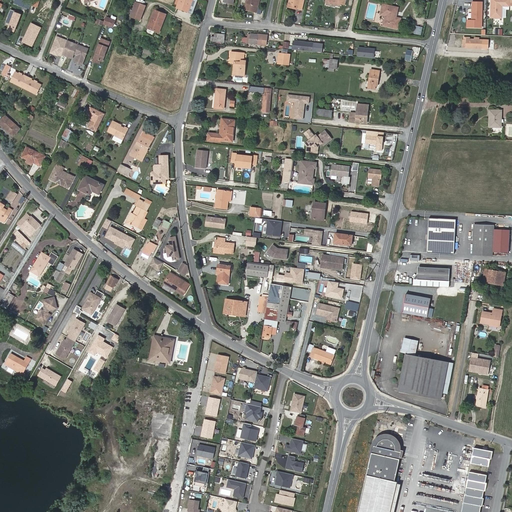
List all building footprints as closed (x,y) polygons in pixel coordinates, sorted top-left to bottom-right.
[(188,12),(192,0),(179,0),(177,8),(188,12)] [(257,0),(246,0),(245,9),(255,12),(257,0)] [(289,0),(289,3),(299,5),(298,8),(302,9),(304,0),(289,0)] [(491,0),(491,17),(502,18),(502,6),(510,6),(509,0),(491,0)] [(140,20),(145,6),(136,2),(133,10),(132,14),(131,17),(140,20)] [(399,8),(383,4),(381,14),(386,15),(384,25),(399,28),(401,18),(397,17),(399,8)] [(159,32),(166,14),(154,10),(148,28),(159,32)] [(113,27),(115,21),(106,17),(104,22),(103,23),(113,27)] [(421,35),(422,26),(415,25),(414,34),(421,35)] [(214,37),(211,37),(211,40),(224,42),(225,34),(215,33),(214,37)] [(250,43),(262,45),(262,40),(267,41),(268,35),(251,34),(251,35),(250,42),(250,43)] [(62,53),(67,41),(57,37),(54,44),(55,44),(54,46),(53,46),(50,53),(57,55),(58,54),(61,56),(62,54),(62,53)] [(489,48),(489,40),(483,40),(483,39),(479,39),(480,38),(475,37),(475,39),(470,39),(464,39),(464,40),(463,40),(463,47),(467,47),(483,48),(489,48)] [(102,61),(110,42),(101,39),(94,58),(100,60),(102,61)] [(292,40),(292,49),(312,51),(313,42),(292,40)] [(74,52),(77,45),(67,41),(62,53),(67,55),(67,56),(72,58),(74,52)] [(82,65),(88,49),(77,45),(74,52),(78,54),(75,62),(82,65)] [(357,47),(356,56),(374,57),(374,48),(357,47)] [(234,74),(245,75),(246,61),(244,60),(242,60),(243,53),(231,52),(230,59),(235,59),(235,63),(234,74)] [(338,60),(330,58),(330,59),(329,68),(329,71),(334,72),(335,69),(337,69),(338,60)] [(7,75),(11,67),(7,65),(3,72),(4,73),(7,75)] [(378,86),(380,71),(371,69),(369,88),(376,89),(376,86),(378,86)] [(22,88),(28,77),(24,75),(24,76),(15,72),(10,82),(22,88)] [(36,95),(41,85),(31,80),(32,78),(28,77),(22,88),(36,95)] [(70,96),(73,86),(68,85),(65,94),(70,96)] [(224,109),(226,90),(217,89),(215,108),(224,109)] [(273,104),(274,95),(264,94),(263,111),(270,112),(270,104),(273,104)] [(64,109),(67,104),(59,100),(57,105),(64,109)] [(367,123),(369,105),(358,104),(357,113),(351,112),(350,121),(367,123)] [(96,131),(104,114),(91,107),(87,115),(93,118),(89,127),(96,131)] [(332,118),(332,110),(317,109),(316,116),(332,118)] [(501,127),(502,110),(490,110),(490,117),(493,117),(493,124),(499,124),(499,127),(501,127)] [(20,129),(5,116),(0,121),(0,124),(13,136),(20,129)] [(493,124),(493,117),(490,117),(490,127),(499,127),(499,124),(493,124)] [(235,120),(224,118),(222,134),(220,134),(209,132),(208,140),(221,142),(221,141),(233,142),(235,120)] [(123,140),(129,129),(124,127),(124,128),(121,126),(118,125),(119,124),(113,121),(108,131),(115,135),(114,135),(123,140)] [(70,140),(74,133),(66,129),(62,136),(70,140)] [(312,130),(308,134),(313,140),(312,142),(315,146),(314,152),(320,153),(321,146),(325,144),(327,146),(335,139),(328,131),(320,137),(319,136),(318,137),(312,130)] [(386,137),(369,135),(369,143),(380,144),(379,150),(385,150),(386,137)] [(142,157),(146,149),(148,150),(152,142),(141,136),(131,155),(136,158),(138,154),(142,157)] [(33,162),(40,166),(45,156),(27,147),(22,157),(27,159),(26,162),(31,165),(33,162)] [(142,161),(148,150),(146,149),(142,157),(138,154),(136,158),(142,161)] [(206,168),(208,151),(198,149),(197,157),(198,158),(197,161),(196,162),(196,167),(206,168)] [(253,155),(253,156),(237,155),(238,153),(233,152),(232,160),(236,160),(236,167),(252,169),(253,162),(256,163),(257,156),(253,155)] [(88,159),(88,158),(83,155),(78,165),(84,168),(84,167),(88,159)] [(168,177),(168,165),(168,156),(160,156),(160,165),(155,165),(154,166),(154,172),(152,172),(151,173),(152,184),(161,183),(161,179),(165,179),(165,177),(168,177)] [(88,169),(92,161),(88,159),(84,167),(88,169)] [(291,181),(294,160),(286,159),(283,180),(291,181)] [(313,179),(314,168),(316,168),(317,163),(302,161),(299,182),(314,184),(315,179),(313,179)] [(68,188),(74,177),(62,171),(64,168),(57,164),(49,179),(56,182),(57,179),(62,182),(61,185),(68,188)] [(128,176),(131,170),(120,164),(117,170),(128,176)] [(331,164),(330,176),(349,177),(350,165),(331,164)] [(367,186),(380,187),(381,169),(368,168),(367,186)] [(104,185),(86,176),(79,189),(87,193),(90,189),(92,190),(99,194),(104,185)] [(140,196),(127,189),(124,193),(138,200),(138,199),(140,196)] [(231,202),(232,191),(217,189),(215,207),(228,209),(229,201),(231,202)] [(17,194),(11,191),(7,198),(12,201),(17,194)] [(142,218),(146,211),(147,211),(150,206),(149,205),(151,202),(146,199),(144,203),(138,199),(138,200),(135,205),(137,206),(134,214),(132,212),(127,221),(131,223),(130,224),(137,228),(139,224),(138,223),(141,217),(142,218)] [(312,219),(321,220),(323,209),(326,209),(326,203),(314,202),(312,219)] [(8,218),(13,210),(9,208),(8,208),(7,210),(3,208),(4,206),(5,205),(1,203),(1,204),(0,203),(0,216),(2,218),(4,216),(8,218)] [(260,217),(261,208),(251,207),(249,215),(260,217)] [(142,230),(147,220),(143,218),(147,211),(146,211),(142,218),(141,217),(138,223),(139,224),(137,228),(142,230)] [(24,225),(31,217),(27,213),(20,221),(24,225)] [(32,233),(40,225),(31,216),(31,217),(24,225),(21,227),(27,233),(29,230),(32,233)] [(224,228),(225,219),(207,217),(206,226),(224,228)] [(429,218),(427,252),(454,254),(456,219),(429,218)] [(158,228),(162,221),(157,219),(153,225),(158,228)] [(168,229),(171,223),(164,219),(161,225),(168,229)] [(281,236),(283,221),(282,221),(273,220),(269,219),(267,234),(281,236)] [(494,225),(474,224),(473,249),(493,250),(493,253),(508,253),(510,230),(494,229),(494,225)] [(320,245),(322,231),(304,229),(304,234),(313,235),(312,244),(320,245)] [(30,243),(26,239),(18,231),(12,236),(21,244),(23,242),(27,245),(30,243)] [(352,246),(353,235),(336,233),(335,243),(352,246)] [(254,237),(247,236),(246,245),(256,246),(257,237),(254,237)] [(179,259),(175,237),(170,238),(169,240),(170,245),(166,246),(168,256),(172,256),(173,260),(179,259)] [(235,244),(225,243),(225,239),(219,238),(218,240),(217,252),(233,254),(235,244)] [(14,242),(11,246),(23,254),(26,250),(14,242)] [(151,257),(157,246),(149,242),(148,244),(147,244),(141,255),(148,259),(150,256),(151,257)] [(278,248),(273,245),(267,252),(274,258),(287,259),(288,249),(278,248)] [(10,247),(0,262),(12,271),(23,256),(10,247)] [(74,249),(65,264),(72,269),(74,269),(83,254),(74,249)] [(39,276),(48,262),(53,265),(56,259),(55,259),(57,256),(52,253),(49,256),(42,252),(31,271),(39,276)] [(344,258),(322,255),(322,261),(325,262),(324,267),(332,268),(342,269),(344,258)] [(153,257),(149,265),(159,271),(163,263),(153,257)] [(252,262),(250,274),(268,277),(270,264),(254,262),(252,262)] [(187,265),(183,263),(178,272),(183,275),(187,265)] [(232,270),(232,266),(219,264),(217,274),(219,274),(218,278),(229,279),(230,270),(232,270)] [(451,288),(452,269),(420,267),(420,273),(415,279),(415,286),(451,288)] [(506,273),(490,270),(488,282),(503,285),(506,273)] [(273,272),(271,283),(284,285),(286,273),(273,272)] [(190,284),(170,273),(164,283),(184,295),(190,284)] [(114,288),(118,280),(111,276),(107,283),(110,285),(109,287),(108,287),(112,290),(114,287),(114,288)] [(61,289),(67,292),(70,284),(64,281),(61,289)] [(278,321),(286,322),(291,288),(271,286),(269,297),(266,313),(265,318),(278,321)] [(7,309),(14,296),(10,293),(11,291),(9,291),(4,298),(2,303),(0,305),(7,309)] [(92,315),(101,298),(90,291),(80,309),(92,315)] [(427,317),(430,298),(405,294),(402,313),(427,317)] [(41,309),(36,318),(45,323),(50,315),(47,313),(49,310),(57,308),(54,297),(43,300),(45,308),(44,311),(41,309)] [(266,313),(269,297),(263,297),(260,312),(266,313)] [(398,314),(402,300),(388,297),(385,311),(398,314)] [(224,313),(229,314),(229,310),(243,312),(244,302),(226,299),(224,313)] [(247,302),(244,302),(243,312),(229,310),(229,314),(246,316),(247,302)] [(337,321),(340,308),(320,303),(318,313),(328,316),(331,316),(330,319),(337,321)] [(115,326),(125,309),(117,304),(107,321),(115,326)] [(73,311),(79,314),(82,308),(76,305),(73,311)] [(494,309),(493,313),(483,311),(481,322),(500,325),(502,310),(494,309)] [(85,323),(76,318),(68,333),(70,334),(68,337),(75,341),(78,335),(81,331),(85,323)] [(272,327),(277,328),(278,321),(265,318),(263,335),(266,336),(267,333),(271,333),(272,327)] [(168,357),(171,339),(154,336),(150,359),(170,362),(171,357),(168,357)] [(75,341),(68,337),(66,340),(64,339),(56,354),(65,359),(69,351),(72,347),(75,341)] [(404,337),(400,352),(415,356),(418,340),(404,337)] [(326,352),(317,349),(314,359),(322,362),(325,363),(331,365),(334,355),(335,350),(327,347),(326,352)] [(23,374),(32,359),(26,356),(24,360),(11,353),(5,364),(9,366),(7,370),(12,373),(15,370),(23,374)] [(445,395),(442,394),(443,393),(449,362),(405,354),(398,391),(441,399),(442,398),(445,399),(445,395)] [(224,374),(228,357),(217,355),(213,371),(224,374)] [(486,375),(489,360),(480,358),(477,374),(486,375)] [(449,362),(443,393),(447,394),(453,363),(449,362)] [(268,391),(271,377),(257,374),(257,371),(241,368),(239,379),(255,383),(254,388),(268,391)] [(221,395),(225,379),(214,376),(210,393),(221,395)] [(486,407),(489,389),(479,387),(476,406),(486,407)] [(148,436),(151,410),(176,413),(178,395),(153,393),(152,401),(152,407),(134,405),(131,434),(143,435),(148,436)] [(306,396),(294,394),(290,411),(302,413),(306,396)] [(152,407),(152,401),(135,399),(134,405),(152,407)] [(261,411),(262,407),(247,404),(244,413),(246,414),(245,419),(258,422),(259,419),(261,419),(263,412),(261,411)] [(305,418),(297,416),(294,425),(298,426),(296,434),(303,436),(305,427),(303,427),(305,418)] [(256,440),(258,430),(250,428),(251,424),(244,423),(241,437),(256,440)] [(141,454),(143,435),(131,434),(130,452),(141,454)] [(385,511),(392,481),(390,481),(396,452),(394,451),(394,448),(394,446),(393,443),(392,440),(389,438),(386,436),(383,435),(382,435),(378,435),(375,436),(372,438),(370,441),(369,442),(368,445),(352,511),(385,511)] [(300,455),(304,441),(291,439),(289,445),(286,444),(284,451),(300,455)] [(252,459),(255,445),(241,442),(238,456),(252,459)] [(213,459),(215,448),(198,445),(196,456),(213,459)] [(175,479),(178,452),(154,449),(150,476),(175,479)] [(295,461),(295,457),(288,456),(285,469),(302,473),(304,463),(295,461)] [(246,479),(249,464),(239,462),(236,477),(246,479)] [(206,487),(209,474),(197,471),(194,484),(206,487)] [(293,475),(277,471),(275,484),(277,485),(290,488),(291,485),(293,475)] [(243,498),(246,484),(228,480),(227,487),(235,489),(233,496),(243,498)] [(295,493),(280,490),(279,495),(277,494),(275,502),(293,506),(295,498),(294,498),(295,493)] [(234,511),(237,502),(225,499),(222,511),(234,511)] [(198,511),(199,510),(198,509),(199,501),(189,500),(188,509),(189,509),(188,511),(198,511)]
